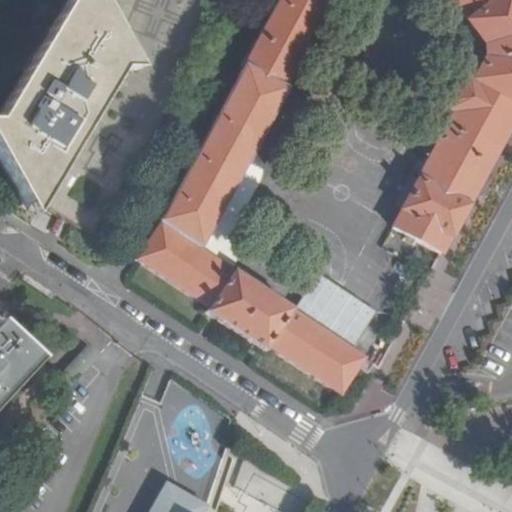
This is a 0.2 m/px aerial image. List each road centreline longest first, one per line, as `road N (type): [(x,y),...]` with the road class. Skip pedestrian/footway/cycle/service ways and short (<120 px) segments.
road 1 (residential): [(361,471),(511,208)]
road 2 (residential): [(55,511),(132,324)]
road 3 (residential): [(132,324),(299,430)]
road 4 (residential): [(0,232),(132,324)]
